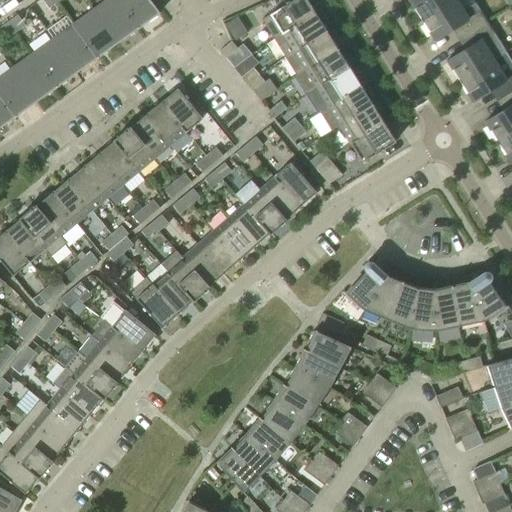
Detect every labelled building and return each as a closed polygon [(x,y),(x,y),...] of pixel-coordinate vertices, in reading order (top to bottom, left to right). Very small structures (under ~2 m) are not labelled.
[(57,3),(54,0),(41,0),(49,9),(57,3)] [(116,0),(107,0),(93,10),(117,44),(138,29),(116,0)] [(116,0),(138,29),(159,14),(148,0),(116,0)] [(305,0),(294,0),(286,5),(261,21),(273,40),(314,14),(305,0)] [(421,21),(454,0),(409,0),(408,1),(410,4),(411,4),(412,6),(413,10),(416,14),(419,16),(420,19),(421,21)] [(462,11),(455,0),(454,0),(421,21),(422,23),(423,23),(424,25),(425,29),(428,33),(430,35),(432,38),(434,42),(438,39),(458,26),(465,36),(487,22),(475,3),(462,11)] [(93,10),(73,25),(97,59),(117,44),(93,10)] [(326,32),(314,14),(273,40),(285,58),(326,32)] [(9,22),(16,32),(25,26),(17,16),(9,22)] [(247,34),(237,18),(226,25),(236,41),(247,34)] [(16,32),(9,22),(0,28),(8,39),(16,32)] [(487,22),(465,36),(471,47),(451,59),(446,62),(449,65),(450,68),(451,71),(454,75),(457,78),(458,80),(459,83),(493,61),(506,53),(487,22)] [(97,59),(73,25),(52,40),(77,73),(97,59)] [(326,32),(285,58),(296,76),(304,71),(337,51),(326,32)] [(77,73),(52,40),(32,54),(56,88),(77,73)] [(224,60),(237,49),(231,42),(219,53),(224,60)] [(349,69),(337,51),(304,71),(316,90),(349,69)] [(56,88),(32,54),(11,69),(36,103),(56,88)] [(493,61),(459,83),(460,84),(461,84),(462,86),(463,90),(466,94),(469,96),(470,99),(472,103),(476,100),(496,87),(503,97),(511,91),(511,74),(505,79),(493,61)] [(36,103),(11,69),(0,77),(0,96),(15,118),(36,103)] [(246,86),(259,76),(253,69),(240,79),(246,86)] [(349,69),(316,90),(327,108),(360,87),(349,69)] [(259,76),(246,86),(252,93),(264,83),(259,76)] [(360,87),(327,108),(319,113),(330,131),(338,126),(372,106),(360,87)] [(177,90),(161,103),(186,133),(202,120),(177,90)] [(511,91),(503,97),(509,108),(489,120),(484,123),(487,126),(489,129),(489,132),(492,136),(495,139),(496,141),(497,143),(511,134),(511,91)] [(0,128),(15,118),(0,96),(0,128)] [(274,120),(286,109),(280,102),(268,113),(274,120)] [(186,133),(161,103),(145,116),(170,146),(186,133)] [(372,106),(338,126),(350,145),(383,124),(372,106)] [(145,116),(130,129),(129,129),(154,160),(170,146),(145,116)] [(287,136),(300,126),(294,119),(281,129),(287,136)] [(395,143),(383,124),(350,145),(362,164),(395,143)] [(306,133),(300,126),(287,136),(293,143),(306,133)] [(129,129),(130,129),(129,128),(112,142),(113,143),(139,173),(154,160),(129,129)] [(511,134),(497,143),(498,145),(499,145),(500,148),(501,151),(504,155),(507,158),(508,160),(510,164),(511,162),(511,134)] [(245,146),(252,155),(262,146),(255,138),(245,146)] [(113,143),(98,155),(123,186),(139,173),(113,143)] [(252,155),(245,146),(235,154),(242,163),(252,155)] [(216,148),(205,157),(212,165),(223,157),(216,148)] [(315,169),(327,159),(322,152),(309,162),(315,169)] [(98,155),(82,168),(107,199),(123,186),(98,155)] [(212,165),(205,157),(195,165),(202,174),(212,165)] [(327,159),(315,169),(328,185),(341,175),(327,159)] [(224,164),(214,172),(221,181),(231,172),(224,164)] [(274,178),(300,207),(316,193),(290,164),(274,178)] [(107,199),(82,168),(67,181),(91,212),(107,199)] [(221,181),(214,172),(204,180),(211,189),(221,181)] [(184,174),(174,183),(181,191),(191,183),(184,174)] [(300,207),(274,178),(259,191),(285,221),(285,220),(300,207)] [(237,192),(243,201),(260,190),(253,180),(237,192)] [(91,212),(67,181),(51,194),(76,225),(91,212)] [(181,191),(174,183),(164,191),(171,200),(181,191)] [(193,190),(182,198),(190,207),(200,198),(193,190)] [(259,191),(243,205),(269,234),(269,235),(269,236),(286,221),(285,220),(285,221),(259,191)] [(51,194),(36,207),(35,208),(60,238),(76,225),(51,194)] [(190,207),(182,198),(172,206),(179,215),(190,207)] [(142,209),(150,218),(160,209),(153,201),(142,209)] [(269,234),(243,205),(228,218),(254,248),(269,235),(269,234)] [(35,208),(36,207),(35,206),(18,220),(19,221),(44,251),(50,258),(66,245),(60,238),(35,208)] [(150,218),(142,209),(132,217),(139,226),(150,218)] [(151,224),(158,233),(168,224),(161,216),(151,224)] [(254,248),(228,218),(213,232),(239,261),(254,248)] [(19,221),(3,234),(28,264),(44,251),(19,221)] [(158,233),(151,224),(141,232),(148,241),(158,233)] [(121,227),(111,235),(118,244),(128,235),(121,227)] [(213,232),(197,245),(223,275),(239,261),(213,232)] [(28,264),(3,234),(0,236),(0,262),(12,277),(28,264)] [(118,244),(111,235),(101,243),(108,252),(118,244)] [(116,246),(123,254),(133,246),(126,237),(116,246)] [(223,275),(197,245),(182,259),(208,288),(209,288),(223,275)] [(123,254),(116,246),(106,254),(113,263),(123,254)] [(208,288),(182,259),(176,252),(160,265),(167,272),(193,302),(192,302),(193,303),(209,289),(209,288),(208,288)] [(80,261),(87,270),(97,261),(90,253),(80,261)] [(123,254),(113,263),(117,268),(127,260),(123,254)] [(87,270),(80,261),(69,269),(77,278),(87,270)] [(364,272),(365,273),(345,294),(364,312),(386,277),(371,263),(369,263),(367,263),(366,264),(364,266),(364,267),(364,268),(363,270),(364,271),(364,272)] [(193,302),(167,272),(151,286),(177,315),(192,302),(193,302)] [(485,273),(468,284),(484,322),(505,308),(489,284),(491,283),(492,282),(492,280),(492,278),(492,277),(491,276),(490,274),(489,273),(488,273),(487,273),(485,273)] [(397,281),(386,277),(364,312),(387,321),(402,282),(401,282),(400,286),(396,284),(397,281)] [(58,279),(48,287),(55,296),(65,287),(58,279)] [(177,315),(151,286),(145,279),(129,293),(161,329),(177,315)] [(402,282),(387,321),(410,330),(417,293),(418,293),(418,290),(417,289),(406,285),(405,288),(401,286),(402,283),(402,282)] [(80,283),(70,291),(77,300),(87,292),(80,283)] [(484,322),(468,284),(456,286),(457,290),(452,290),(451,286),(451,287),(459,327),(484,322)] [(48,287),(38,295),(32,300),(38,307),(41,307),(45,304),(55,296),(48,287)] [(459,327),(451,287),(450,287),(451,291),(447,292),(446,289),(434,291),(435,332),(459,327)] [(422,293),(418,293),(417,293),(410,330),(435,332),(434,291),(423,290),(422,293)] [(77,300),(70,291),(60,300),(67,308),(77,300)] [(124,311),(111,327),(141,352),(155,336),(124,311)] [(32,314),(24,324),(32,331),(41,321),(32,314)] [(338,335),(343,324),(322,314),(317,325),(338,335)] [(53,316),(45,326),(53,333),(61,323),(53,316)] [(141,352),(111,327),(104,321),(91,337),(98,343),(128,368),(141,352)] [(32,331),(24,324),(15,334),(24,341),(32,331)] [(53,333),(45,326),(36,336),(45,343),(53,333)] [(303,350),(339,369),(350,348),(313,331),(306,346),(309,347),(307,351),(303,349),(303,350)] [(374,351),(379,341),(366,336),(362,346),(374,351)] [(500,356),(511,352),(511,339),(497,344),(500,356)] [(379,341),(374,351),(386,357),(391,347),(379,341)] [(128,368),(98,343),(85,359),(116,384),(116,383),(128,368)] [(0,352),(0,357),(6,363),(15,353),(6,346),(0,352)] [(27,347),(19,357),(27,364),(36,354),(27,347)] [(301,355),(294,368),(329,389),(339,369),(303,350),(302,350),(306,352),(304,356),(301,355)] [(78,353),(65,369),(103,399),(102,400),(103,401),(117,384),(116,383),(116,384),(85,359),(78,353)] [(27,364),(19,357),(10,368),(19,375),(27,364)] [(466,361),(469,372),(482,368),(479,357),(466,361)] [(494,388),(511,381),(511,358),(486,366),(494,388)] [(469,372),(466,361),(453,365),(457,376),(469,372)] [(431,377),(435,367),(423,362),(418,371),(431,377)] [(282,384),(282,385),(316,408),(329,389),(294,368),(286,381),(288,383),(286,387),(282,384)] [(103,399),(65,369),(52,384),(60,390),(59,391),(90,415),(102,400),(103,399)] [(377,375),(369,384),(389,399),(396,389),(377,375)] [(1,379),(0,380),(0,394),(2,396),(10,386),(1,379)] [(511,381),(494,388),(501,410),(511,405),(511,381)] [(389,399),(369,384),(362,394),(382,408),(389,399)] [(280,390),(272,403),(304,426),(316,408),(282,385),(282,386),(285,388),(283,392),(280,390)] [(440,408),(462,399),(458,388),(436,397),(440,408)] [(59,391),(46,406),(77,431),(90,415),(59,391)] [(39,400),(26,416),(64,447),(77,431),(46,406),(39,400)] [(304,426),(272,403),(262,414),(264,416),(262,420),(258,417),(258,418),(290,444),(304,426)] [(511,405),(501,410),(511,431),(511,430),(511,405)] [(450,430),(472,421),(467,410),(445,419),(450,430)] [(341,424),(360,438),(367,428),(348,414),(341,424)] [(26,416),(13,432),(51,463),(52,462),(64,447),(26,416)] [(290,444),(258,418),(261,421),(258,424),(255,422),(246,434),(275,461),(290,444)] [(472,421),(450,430),(455,441),(477,432),(472,421)] [(360,438),(341,424),(334,433),(353,447),(360,438)] [(13,432),(0,448),(38,478),(37,479),(38,480),(52,463),(52,462),(51,463),(13,432)] [(231,447),(230,448),(259,477),(275,461),(246,434),(235,445),(237,447),(234,450),(231,447)] [(38,478),(0,448),(0,474),(25,495),(37,479),(38,478)] [(259,477),(230,448),(233,451),(230,454),(227,452),(216,463),(243,493),(259,477)] [(319,453),(312,462),(331,477),(338,467),(319,453)] [(331,477),(312,462),(305,472),(324,486),(331,477)] [(477,494),(499,484),(495,473),(473,483),(477,494)] [(504,495),(499,484),(477,494),(482,505),(504,495)] [(0,511),(14,511),(21,501),(0,489),(0,511)] [(283,501),(297,511),(305,511),(310,506),(290,492),(283,501)] [(245,511),(252,511),(257,508),(248,497),(239,505),(245,511)] [(297,511),(283,501),(276,511),(277,511),(297,511)] [(206,511),(188,503),(183,511),(206,511)]
